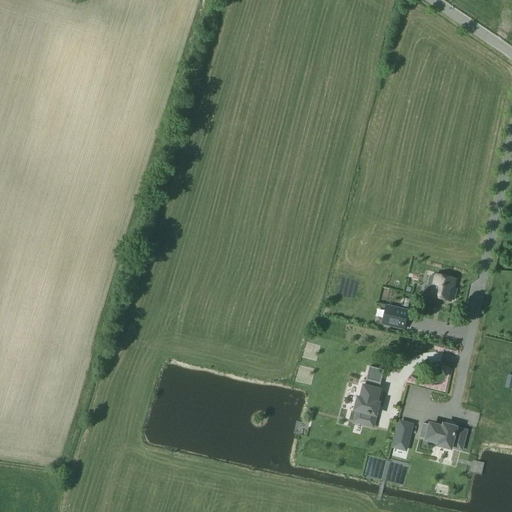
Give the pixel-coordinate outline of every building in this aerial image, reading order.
[(427,286),(427,287),(432,288),(430,297),(450,302),(450,300),(453,301),(455,290),(452,289),(455,280),(435,276),(434,278),(429,276),(427,286)] [(403,329),(407,312),(386,307),(382,324),(403,329)] [(357,412),(355,422),(372,427),(375,415),(372,415),(374,405),(380,383),(365,380),(360,401),(358,400),(355,411),(357,412)] [(405,450),(412,423),(398,420),(391,447),(405,450)] [(422,424),(418,438),(439,444),(438,446),(449,449),(450,447),(461,449),(465,432),(454,429),(453,432),(443,430),(443,429),(422,424)]
